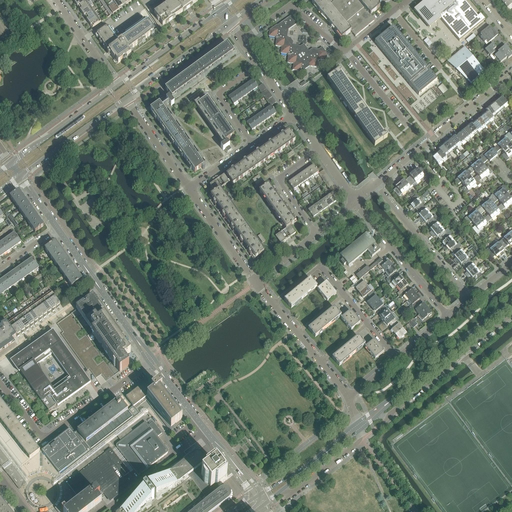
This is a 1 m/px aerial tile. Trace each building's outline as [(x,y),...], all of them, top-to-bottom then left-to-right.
[(79,9),(87,3),(85,0),(81,0),(75,4),(77,7),(78,7),(79,9)] [(121,7),(123,6),(119,0),(112,0),(115,3),(109,8),(113,14),(121,8),(121,7)] [(174,0),(169,4),(173,9),(176,14),(185,8),(187,12),(191,10),(188,6),(196,0),(174,0)] [(315,0),(311,3),(315,7),(329,24),(334,31),(339,36),(342,40),(351,32),(355,37),(374,21),(370,16),(379,9),(372,0),(315,0)] [(426,0),(414,11),(420,18),(421,17),(422,19),(426,22),(427,23),(429,24),(430,24),(431,24),(432,23),(434,21),(439,17),(440,20),(459,42),(485,20),(468,1),(467,0),(426,0)] [(508,11),(511,7),(511,0),(505,0),(501,3),(508,11)] [(87,3),(79,9),(81,10),(80,11),(82,14),(91,8),(93,6),(90,1),(87,3)] [(173,9),(169,4),(154,14),(160,22),(165,18),(170,24),(173,22),(171,18),(176,14),(173,9)] [(86,18),(94,12),(91,8),(82,14),(84,17),(85,16),(86,18)] [(89,23),(97,17),(94,12),(86,18),(87,20),(89,23)] [(288,30),(296,24),(291,16),(277,26),(270,31),(269,32),(269,37),(275,38),(276,41),(275,47),(282,48),(281,54),(287,55),(288,57),(287,63),(294,64),(293,71),(299,72),(300,73),(310,66),(310,67),(316,68),(317,62),(320,60),(326,61),(327,54),(322,48),(319,50),(313,49),(309,52),(304,45),(300,47),(293,46),(293,43),(290,38),(287,38),(288,30)] [(101,22),(97,17),(89,23),(91,26),(93,28),(101,22)] [(107,27),(97,34),(99,37),(98,37),(100,40),(101,40),(103,42),(102,43),(104,46),(105,46),(107,48),(106,49),(108,51),(108,52),(109,51),(110,53),(111,54),(111,55),(112,56),(114,60),(115,59),(118,63),(118,64),(123,60),(122,60),(125,57),(126,58),(131,54),(128,50),(131,48),(132,49),(138,44),(137,44),(140,42),(141,42),(141,41),(144,39),(144,40),(151,35),(150,35),(153,33),(154,32),(153,32),(153,31),(146,22),(143,17),(142,17),(141,18),(121,32),(125,37),(121,41),(119,42),(118,43),(114,37),(108,29),(107,27)] [(482,36),(480,38),(484,43),(486,41),(488,44),(497,36),(489,27),(480,34),(482,36)] [(393,28),(374,43),(388,59),(418,96),(437,81),(393,28)] [(303,30),(301,32),(303,33),(308,34),(312,39),(315,40),(317,43),(318,42),(319,42),(315,37),(313,36),(309,31),(303,30)] [(473,34),(466,41),(468,44),(476,37),(473,34)] [(432,44),(427,38),(424,42),(428,47),(432,44)] [(234,53),(231,49),(227,44),(165,89),(170,96),(170,97),(166,99),(167,100),(164,102),(161,104),(161,103),(150,110),(194,172),(203,166),(163,109),(169,104),(171,106),(175,103),(172,99),(234,53)] [(496,48),(492,44),(485,50),(490,57),(491,55),(495,60),(494,60),(494,61),(495,62),(496,62),(497,62),(498,61),(500,63),(507,58),(508,59),(511,56),(511,55),(510,53),(511,53),(505,46),(496,53),(494,50),(496,48)] [(464,48),(451,59),(472,84),(485,73),(464,48)] [(340,70),(327,79),(327,80),(351,113),(352,113),(356,117),(354,118),(374,146),(374,147),(387,138),(386,136),(386,135),(385,136),(341,73),(341,72),(340,70)] [(253,81),(248,84),(253,91),(258,88),(253,81)] [(248,95),(253,91),(248,84),(243,87),(248,95)] [(439,87),(438,88),(443,94),(443,95),(448,91),(442,84),(442,85),(441,86),(439,87)] [(243,98),(248,95),(243,87),(238,91),(243,98)] [(267,101),(272,97),(267,90),(262,94),(261,94),(266,101),(267,101)] [(239,101),(243,98),(238,91),(233,94),(239,101)] [(233,105),(239,101),(233,94),(228,98),(233,105)] [(498,101),(504,109),(508,106),(501,97),(499,98),(499,99),(498,101)] [(226,141),(233,136),(207,99),(198,105),(224,143),(225,144),(220,147),(223,150),(225,149),(228,152),(231,150),(230,148),(229,146),(230,146),(227,143),(226,141)] [(495,103),(494,104),(500,112),(504,109),(498,101),(497,100),(495,102),(495,103)] [(494,104),(493,103),(491,105),(491,106),(490,107),(496,116),(500,112),(494,104)] [(276,113),(271,107),(271,106),(266,110),(271,117),(276,113)] [(485,111),(486,112),(492,119),(496,116),(490,107),(489,107),(487,108),(487,109),(485,111)] [(266,120),(271,117),(266,110),(261,113),(266,120)] [(485,114),(483,116),(490,124),(494,121),(492,119),(486,112),(484,114),(485,114)] [(261,124),(266,120),(261,113),(256,116),(261,124)] [(486,128),(490,124),(483,116),(482,115),(480,117),(481,118),(479,119),(486,128)] [(256,127),(261,124),(256,116),(251,120),(256,127)] [(486,128),(479,119),(479,118),(476,120),(477,121),(475,123),(482,131),(486,128)] [(252,130),(256,127),(251,120),(246,123),(252,130)] [(478,134),(482,131),(475,123),(475,122),(472,124),(473,124),(471,126),(477,133),(478,134)] [(477,133),(471,126),(470,124),(468,126),(468,127),(466,128),(473,136),(477,133)] [(464,130),(463,131),(469,140),(473,136),(466,128),(466,127),(464,129),(464,130)] [(291,135),(288,130),(284,132),(283,131),(285,134),(283,135),(283,134),(282,134),(282,135),(281,135),(281,136),(279,137),(278,135),(281,133),(280,133),(274,137),(283,150),(295,141),(292,136),(291,135)] [(460,133),(459,135),(465,143),(469,140),(463,131),(462,131),(460,132),(460,133)] [(504,139),(500,142),(501,142),(505,148),(510,144),(509,143),(511,141),(506,135),(504,133),(503,134),(503,135),(502,136),(504,137),(505,138),(504,139)] [(458,134),(456,136),(455,138),(461,145),(462,146),(465,143),(459,135),(458,134)] [(461,145),(455,138),(453,136),(451,138),(452,139),(450,140),(457,149),(461,145)] [(270,158),(283,150),(274,137),(271,140),(273,143),(271,144),(270,143),(269,143),(269,144),(268,144),(268,145),(266,146),(265,144),(268,142),(262,146),(270,158)] [(457,149),(450,140),(449,140),(447,141),(448,142),(446,144),(453,152),(457,149)] [(498,145),(494,148),(498,152),(501,150),(502,151),(505,148),(501,142),(500,142),(497,145),(498,145)] [(453,152),(446,144),(445,143),(443,145),(444,145),(442,147),(449,155),(453,152)] [(511,146),(510,144),(505,148),(502,151),(504,153),(508,150),(511,146)] [(258,167),(270,158),(262,146),(258,149),(260,151),(258,153),(258,152),(257,152),(256,152),(256,153),(254,155),(253,153),(256,151),(255,150),(249,155),(258,167)] [(450,157),(449,155),(442,147),(441,146),(439,148),(440,149),(438,150),(439,151),(446,160),(450,157)] [(491,149),(487,153),(492,159),(497,155),(496,154),(498,152),(494,148),(492,150),(491,149)] [(504,154),(502,156),(505,160),(506,162),(509,159),(508,158),(511,156),(507,150),(504,153),(504,154)] [(446,160),(439,151),(437,153),(437,154),(435,155),(442,164),(446,160)] [(483,155),(480,157),(481,159),(485,163),(487,161),(488,160),(489,162),(492,159),(487,153),(484,155),(483,155)] [(442,164),(435,155),(435,154),(433,156),(433,157),(431,159),(438,167),(442,164)] [(245,176),(258,167),(249,155),(246,157),(248,160),(246,162),(246,161),(245,161),(244,161),(244,162),(243,162),(241,164),(240,162),(243,160),(243,159),(236,164),(245,176)] [(478,161),(474,164),(479,170),(483,166),(483,165),(485,163),(481,159),(478,161)] [(232,185),(245,176),(236,164),(233,166),(235,169),(233,170),(232,170),(231,170),(231,171),(229,172),(228,170),(231,168),(230,168),(227,170),(228,172),(225,175),(230,182),(232,185)] [(471,168),(468,170),(471,174),(474,172),(475,171),(476,172),(479,170),(474,164),(470,167),(471,168)] [(314,176),(318,173),(313,165),(309,168),(314,176)] [(485,168),(483,166),(479,170),(476,172),(475,171),(474,172),(477,176),(478,175),(477,174),(480,172),(481,171),(485,168)] [(481,171),(480,172),(485,178),(486,177),(489,174),(490,176),(493,173),(492,172),(488,167),(486,169),(485,168),(481,171)] [(309,180),(314,176),(309,168),(303,172),(309,180)] [(423,177),(427,174),(421,168),(417,171),(414,168),(412,170),(420,181),(424,177),(423,177)] [(416,184),(420,181),(412,170),(410,172),(412,175),(408,179),(413,185),(416,183),(416,184)] [(465,171),(461,175),(466,181),(470,177),(469,176),(471,174),(468,170),(466,172),(465,171)] [(304,183),(309,180),(303,172),(298,176),(304,183)] [(477,176),(475,178),(478,182),(482,179),(482,180),(485,178),(480,172),(477,174),(478,175),(477,176)] [(223,187),(230,182),(225,175),(217,180),(223,187)] [(458,178),(455,181),(459,185),(461,183),(462,183),(463,183),(466,181),(461,175),(458,177),(458,178)] [(262,180),(259,176),(258,176),(253,179),(253,180),(256,185),(257,185),(262,181),(262,180)] [(299,187),(304,183),(298,176),(293,179),(299,187)] [(472,180),(470,177),(466,181),(463,183),(462,183),(461,183),(464,187),(465,186),(464,185),(467,183),(468,182),(470,181),(470,182),(472,180)] [(468,182),(467,183),(472,189),(473,188),(476,185),(477,187),(480,185),(478,182),(475,178),(472,180),(470,182),(470,181),(468,182)] [(294,190),(299,187),(293,179),(288,183),(291,186),(290,186),(291,187),(294,190)] [(409,188),(413,185),(408,179),(403,183),(400,180),(398,182),(406,192),(410,189),(409,188)] [(215,193),(219,189),(223,187),(217,180),(210,185),(215,192),(215,193)] [(403,195),(406,192),(398,182),(396,184),(398,187),(393,191),(398,197),(402,194),(403,195)] [(464,187),(461,189),(466,195),(469,192),(472,189),(467,183),(464,185),(465,186),(464,187)] [(274,186),(272,187),(270,184),(265,187),(264,188),(259,192),(268,204),(280,196),(278,192),(275,194),(274,193),(274,192),(275,192),(275,191),(274,191),(274,190),(273,190),(272,188),(274,187),(276,190),(274,186)] [(504,186),(497,191),(497,192),(498,193),(503,198),(505,196),(504,196),(506,194),(509,192),(504,186)] [(228,202),(219,189),(215,193),(215,192),(213,193),(213,194),(209,197),(211,200),(210,201),(210,202),(213,200),(214,201),(214,202),(213,202),(213,203),(214,203),(214,204),(215,204),(216,206),(214,207),(212,204),(216,211),(228,202)] [(27,203),(19,192),(19,191),(18,192),(19,192),(10,198),(18,210),(27,203)] [(493,194),(490,197),(491,197),(495,203),(496,202),(498,201),(500,199),(500,200),(503,198),(498,193),(497,192),(493,195),(493,194)] [(333,204),(338,200),(333,193),(328,196),(333,204)] [(419,199),(420,198),(417,194),(412,199),(415,203),(419,199)] [(509,198),(506,194),(504,196),(505,196),(503,198),(500,200),(500,199),(498,201),(501,205),(503,203),(502,202),(504,200),(507,199),(509,198)] [(285,202),(280,196),(268,204),(277,217),(289,208),(287,205),(284,207),(283,205),(283,204),(283,203),(282,203),(282,202),(281,201),(283,199),(285,202)] [(328,207),(333,204),(328,196),(323,200),(328,207)] [(484,203),(490,209),(492,207),(491,207),(493,205),(494,204),(495,203),(491,197),(490,197),(484,203)] [(422,203),(419,200),(419,199),(415,203),(408,208),(410,210),(414,208),(418,212),(424,207),(421,204),(422,203)] [(324,210),(328,207),(323,200),(318,203),(324,210)] [(499,206),(498,207),(502,211),(503,210),(505,209),(509,206),(504,200),(502,202),(503,203),(501,205),(499,206)] [(225,223),(237,214),(228,202),(216,211),(219,214),(222,212),(223,214),(222,214),(222,215),(222,216),(223,216),(225,218),(223,220),(221,217),(220,217),(225,223)] [(35,215),(28,204),(27,203),(18,210),(27,221),(35,215)] [(318,214),(324,210),(318,203),(313,207),(318,214)] [(484,203),(477,208),(482,214),(485,212),(487,210),(487,211),(490,209),(484,203)] [(496,209),(493,205),(491,207),(492,207),(490,209),(487,211),(487,210),(485,212),(488,215),(490,214),(489,213),(491,211),(493,209),(494,210),(496,209)] [(313,218),(318,214),(313,207),(308,211),(310,214),(311,215),(313,218)] [(427,209),(426,210),(424,207),(418,212),(421,217),(418,220),(420,222),(430,213),(427,209)] [(493,209),(491,211),(496,217),(500,214),(501,213),(500,213),(500,212),(502,211),(498,207),(497,208),(496,209),(494,210),(493,209)] [(294,214),(289,208),(277,217),(286,229),(290,226),(291,226),(292,225),(297,222),(294,219),(296,217),(293,219),(291,217),(292,217),(292,216),(292,215),(291,215),(289,213),(291,212),(293,215),(294,214)] [(477,208),(471,214),(476,220),(479,218),(478,217),(480,216),(482,214),(477,208)] [(488,215),(485,218),(489,222),(492,219),(492,220),(496,217),(491,211),(489,213),(490,214),(488,215)] [(435,215),(433,217),(430,213),(420,222),(422,224),(425,222),(429,226),(435,221),(438,219),(435,215)] [(246,227),(237,215),(237,214),(225,223),(227,227),(230,225),(231,226),(231,227),(231,228),(231,229),(232,229),(233,231),(232,232),(230,229),(229,229),(234,236),(246,227)] [(471,214),(464,219),(465,221),(469,225),(472,223),(473,222),(474,221),(475,222),(476,220),(471,214)] [(44,227),(37,216),(35,215),(27,221),(35,233),(43,227),(44,227)] [(483,220),(480,216),(478,217),(479,218),(476,220),(475,222),(474,221),(473,222),(472,223),(475,226),(477,225),(476,224),(478,222),(480,220),(481,221),(483,220)] [(480,220),(478,222),(483,229),(484,228),(484,227),(488,224),(487,223),(489,222),(485,218),(483,220),(481,221),(480,220)] [(438,223),(438,224),(435,221),(429,226),(433,231),(429,233),(431,236),(442,227),(438,223)] [(475,226),(472,229),(475,233),(476,233),(477,234),(481,231),(480,231),(483,229),(478,222),(476,224),(477,225),(475,226)] [(296,233),(291,226),(290,226),(286,229),(283,231),(288,239),(296,233)] [(255,239),(246,227),(234,236),(236,239),(239,237),(240,239),(240,240),(240,241),(241,241),(242,243),(241,245),(238,242),(243,248),(255,239)] [(447,234),(450,232),(447,229),(445,231),(442,227),(431,236),(433,238),(437,235),(441,240),(443,238),(447,234)] [(280,244),(288,239),(283,231),(275,237),(280,244)] [(451,237),(453,235),(450,232),(447,234),(443,238),(441,240),(445,244),(442,247),(444,249),(454,241),(451,237)] [(15,247),(20,243),(14,234),(0,243),(6,253),(13,248),(14,249),(16,247),(15,247)] [(380,251),(372,242),(366,234),(339,257),(343,261),(340,262),(344,266),(346,265),(348,267),(367,252),(372,258),(380,251)] [(511,245),(511,240),(507,235),(503,238),(504,239),(501,241),(506,247),(508,245),(509,246),(511,245)] [(264,252),(255,240),(255,239),(243,248),(245,252),(248,250),(249,251),(249,252),(248,252),(249,253),(249,254),(250,254),(251,256),(249,257),(247,254),(249,258),(251,256),(253,260),(258,257),(259,256),(264,252)] [(459,243),(457,244),(454,241),(444,249),(446,252),(449,249),(453,253),(459,248),(461,246),(459,243)] [(503,250),(506,247),(501,241),(498,244),(497,243),(493,246),(502,257),(504,255),(502,253),(504,251),(503,250)] [(64,255),(57,246),(55,242),(45,250),(54,262),(64,255)] [(499,259),(502,257),(493,246),(489,249),(488,248),(485,251),(487,253),(492,259),(495,257),(496,258),(497,257),(499,259)] [(462,251),(461,251),(459,248),(453,253),(457,258),(453,261),(455,263),(465,255),(462,251)] [(73,267),(66,258),(64,255),(54,262),(63,274),(73,267)] [(468,259),(468,258),(465,255),(455,263),(457,265),(460,263),(464,267),(470,262),(468,259)] [(26,277),(39,268),(32,259),(27,263),(26,262),(24,263),(25,264),(19,268),(26,277)] [(388,262),(385,265),(382,261),(377,266),(382,271),(383,270),(385,272),(392,267),(388,262)] [(474,265),(473,265),(470,262),(464,267),(468,272),(464,275),(466,277),(477,268),(474,265)] [(82,280),(75,271),(73,267),(63,274),(72,287),(82,280)] [(363,277),(365,275),(371,271),(367,267),(356,276),(359,280),(361,279),(363,277)] [(385,280),(388,282),(395,276),(393,274),(396,271),(392,267),(385,272),(386,274),(384,275),(387,278),(385,280)] [(13,287),(26,277),(19,268),(14,272),(13,271),(11,272),(12,273),(6,277),(13,287)] [(479,273),(480,272),(477,268),(466,277),(468,280),(470,278),(472,279),(473,278),(476,281),(482,276),(479,273)] [(394,289),(396,287),(404,281),(400,276),(397,278),(395,276),(388,282),(390,285),(390,284),(394,289)] [(0,295),(13,287),(6,277),(1,281),(0,280),(0,295)] [(317,287),(314,284),(310,279),(297,290),(304,298),(316,288),(317,287)] [(326,283),(325,284),(321,279),(315,284),(314,283),(314,284),(317,287),(316,288),(317,290),(327,302),(336,294),(326,283)] [(360,293),(368,287),(361,279),(359,280),(360,280),(356,283),(358,287),(356,289),(360,293)] [(405,288),(408,286),(404,281),(396,287),(400,291),(397,294),(399,296),(407,290),(405,288)] [(60,304),(48,287),(12,312),(11,313),(3,318),(16,336),(17,338),(19,336),(18,334),(21,333),(22,334),(24,333),(23,331),(25,330),(26,331),(28,330),(27,328),(29,326),(31,328),(33,327),(31,325),(34,323),(35,325),(37,324),(36,322),(38,320),(39,322),(41,320),(40,319),(43,317),(44,319),(46,317),(44,316),(47,314),(48,316),(50,314),(49,312),(51,311),(53,312),(55,311),(53,309),(56,308),(57,309),(59,308),(58,306),(60,304)] [(373,290),(371,291),(368,287),(360,293),(362,296),(361,296),(363,299),(367,296),(369,298),(375,293),(373,290)] [(291,309),(304,298),(297,290),(284,301),(291,309)] [(408,301),(416,295),(411,290),(409,292),(407,290),(399,296),(401,299),(404,297),(408,301)] [(135,355),(91,293),(72,307),(76,311),(68,317),(65,319),(57,324),(63,333),(61,334),(87,371),(89,370),(96,379),(102,375),(106,382),(119,373),(129,366),(138,359),(135,355)] [(375,296),(377,295),(375,293),(369,298),(371,300),(367,303),(369,306),(370,305),(372,308),(379,301),(375,296)] [(420,300),(416,295),(408,301),(411,305),(409,308),(411,310),(414,308),(418,304),(416,302),(420,300)] [(380,312),(385,308),(379,301),(372,308),(376,312),(379,310),(380,312)] [(427,309),(423,304),(420,306),(418,304),(414,308),(420,315),(427,309)] [(390,308),(389,309),(387,306),(385,308),(380,312),(382,314),(379,317),(383,321),(393,313),(393,312),(390,308)] [(341,316),(338,313),(334,308),(321,319),(328,327),(340,317),(341,316)] [(350,311),(349,312),(345,308),(339,313),(338,312),(338,313),(341,316),(340,317),(341,319),(351,331),(360,323),(350,311)] [(422,322),(428,317),(429,317),(431,315),(431,314),(427,309),(420,315),(418,317),(422,322)] [(393,313),(383,321),(387,326),(389,324),(390,326),(391,325),(392,326),(397,322),(399,320),(393,313)] [(1,315),(0,316),(0,352),(12,344),(15,342),(14,340),(13,338),(16,336),(3,318),(1,315)] [(315,338),(328,327),(321,319),(308,330),(315,338)] [(403,329),(402,329),(397,322),(392,326),(391,327),(393,329),(391,331),(395,336),(403,329)] [(399,340),(407,334),(403,329),(395,336),(399,340)] [(21,372),(49,411),(56,406),(58,407),(91,383),(53,331),(11,361),(19,372),(21,372)] [(365,345),(361,342),(358,337),(345,348),(352,356),(364,346),(365,345)] [(374,340),(373,341),(369,337),(362,342),(362,341),(361,342),(365,345),(364,346),(365,348),(375,360),(384,352),(374,340)] [(339,367),(352,356),(345,348),(332,359),(339,367)] [(158,384),(157,385),(151,378),(126,398),(134,407),(147,397),(171,428),(175,425),(175,424),(182,419),(182,418),(181,419),(158,391),(162,388),(158,384)] [(42,454),(58,475),(132,417),(119,400),(74,435),(70,430),(42,451),(42,452),(42,454)] [(0,437),(22,466),(39,453),(0,402),(0,437)] [(162,434),(153,422),(152,423),(151,423),(150,423),(150,424),(150,425),(148,426),(145,422),(133,432),(130,428),(118,437),(121,441),(117,444),(117,445),(116,445),(116,446),(116,447),(116,448),(117,448),(139,476),(167,454),(168,453),(168,452),(168,451),(167,451),(157,438),(162,434)] [(201,448),(197,442),(184,452),(187,457),(182,461),(178,464),(178,462),(159,476),(147,486),(120,507),(114,511),(211,511),(219,507),(227,500),(229,499),(230,498),(230,496),(231,495),(230,493),(230,491),(229,490),(222,481),(227,477),(220,467),(215,462),(207,468),(203,463),(204,461),(204,460),(204,458),(203,456),(202,455),(201,454),(199,453),(197,453),(196,453),(195,453),(201,448)] [(80,501),(66,511),(89,511),(96,506),(96,505),(99,503),(100,502),(99,500),(105,496),(106,498),(107,497),(111,500),(111,501),(113,499),(114,498),(116,496),(118,495),(120,493),(122,492),(123,490),(125,489),(127,488),(129,487),(129,486),(129,487),(126,482),(127,481),(124,477),(129,474),(110,450),(108,451),(106,449),(96,456),(95,454),(75,470),(76,472),(64,481),(80,501)] [(0,465),(1,467),(8,461),(0,450),(0,465)] [(39,453),(22,466),(23,468),(24,468),(30,476),(31,475),(32,474),(33,474),(34,473),(35,473),(37,473),(38,472),(39,472),(39,453)] [(58,475),(42,454),(42,472),(44,472),(45,472),(46,473),(48,473),(49,474),(51,475),(52,475),(53,476),(54,476),(55,477),(58,475)] [(24,481),(13,467),(11,465),(4,470),(19,490),(21,489),(21,488),(21,487),(21,486),(22,486),(22,485),(22,484),(23,483),(24,481)] [(64,481),(60,484),(61,486),(61,487),(61,488),(62,491),(62,493),(62,495),(62,497),(61,499),(61,500),(60,501),(59,503),(58,505),(57,507),(55,508),(57,511),(66,511),(80,501),(64,481)] [(10,511),(0,498),(0,511),(10,511)]
